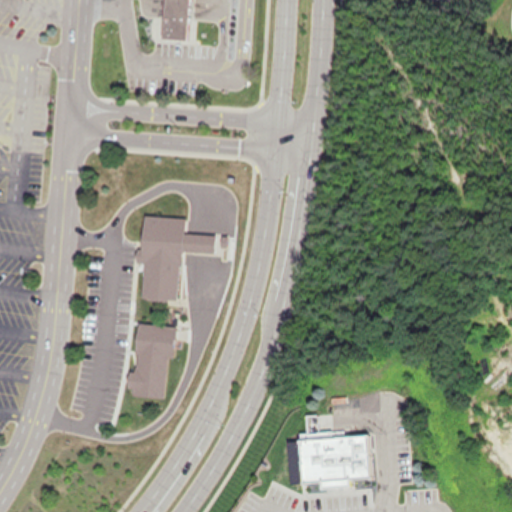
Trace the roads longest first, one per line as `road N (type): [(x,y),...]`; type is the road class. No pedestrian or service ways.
road 1 (secondary): [(270,120),(263,210),(234,338),(202,415),(136,511)]
road 2 (secondary): [(177,511),(203,480),(256,376),(288,259),(301,150)]
road 3 (residential): [(0,483),(34,414),(50,343),(65,135)]
road 4 (secondary): [(301,150),(313,0)]
road 5 (secondary): [(278,0),(270,120)]
